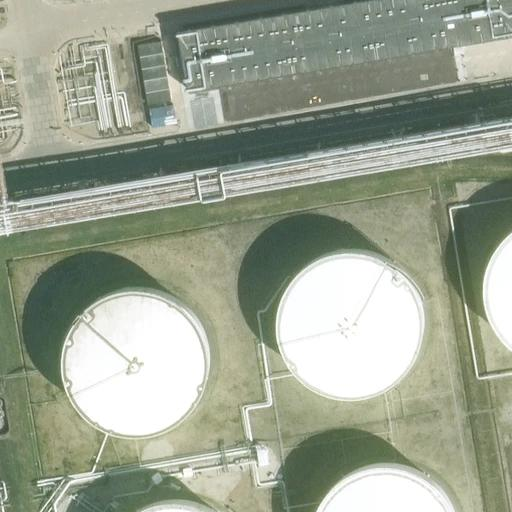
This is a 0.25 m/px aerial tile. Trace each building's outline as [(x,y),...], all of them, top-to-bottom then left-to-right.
[(511,0),(351,0),(178,31),(188,89),(511,30),(511,0)] [(511,220),(504,227),(496,235),(490,244),(485,254),(482,265),(481,276),(481,287),(482,298),(485,309),(490,319),(496,328),(504,336),(511,343),(511,220)] [(423,329),(424,317),(423,306),(420,294),(416,283),(410,273),(402,264),(393,257),(383,251),(372,246),(361,244),(349,243),(337,244),(326,246),(315,251),(305,257),(296,265),(288,274),(282,284),(278,294),(275,306),(274,317),(275,329),(278,341),(282,351),(288,361),(296,370),(305,378),(315,384),(326,388),(337,391),(349,392),(361,391),(372,388),(383,384),(393,378),(402,370),(410,361),(416,351),(420,340),(423,329)] [(209,368),(210,356),(209,345),(206,333),(202,323),(196,313),(188,304),(179,296),(169,290),(158,286),(147,283),(136,282),(124,283),(113,286),(102,290),(92,296),(83,304),(76,313),(69,323),(65,333),(62,345),(61,356),(62,368),(65,379),(69,390),(75,400),(83,409),(92,416),(102,422),(113,427),(124,429),(136,430),(147,429),(158,427),(169,422),(179,416),(188,409),(196,400),(202,390),(206,379),(209,368)] [(459,511),(459,509),(455,498),(450,489),(443,480),(435,472),(426,465),(417,460),(406,456),(395,454),(384,453),(373,454),(363,456),(352,460),(342,465),(334,472),(326,480),(319,489),(314,498),(310,509),(309,511),(459,511)] [(225,511),(224,510),(215,504),(205,499),(195,495),(184,492),(173,492),(162,492),(151,495),(140,499),(131,504),(122,511),(120,511),(225,511)]
